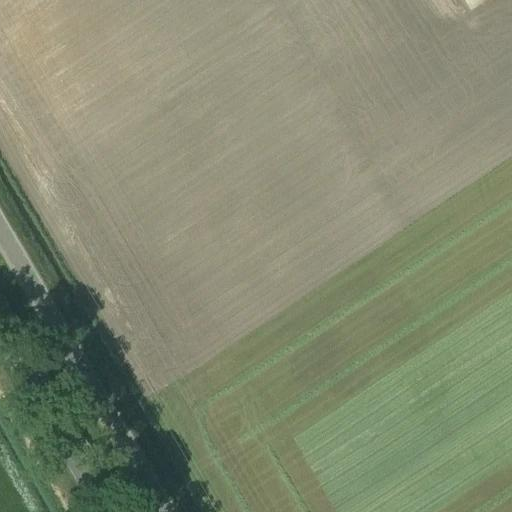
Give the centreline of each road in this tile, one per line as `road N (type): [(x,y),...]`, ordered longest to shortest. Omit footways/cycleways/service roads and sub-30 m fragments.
road 1 (unclassified): [(161,511),(0,236)]
road 2 (primary): [(110,511),(0,321)]
